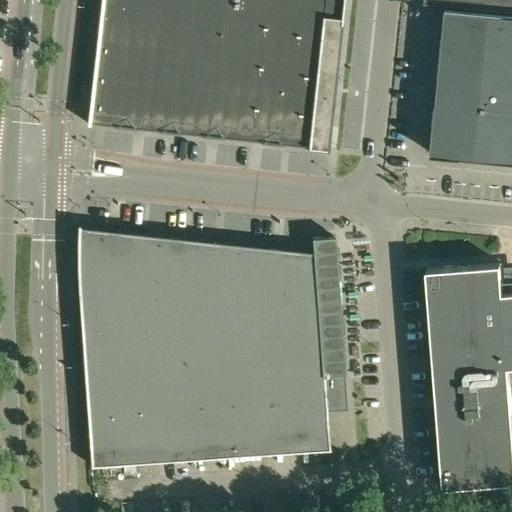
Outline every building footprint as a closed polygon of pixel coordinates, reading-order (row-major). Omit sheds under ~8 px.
[(100,0),(99,15),(156,22),(198,26),(269,34),(338,42),(342,0),(100,0)] [(511,0),(424,0),(424,2),(445,4),(511,10),(511,0)] [(511,14),(445,8),(436,103),(435,103),(430,154),(461,157),(461,156),(511,160),(511,14)] [(144,127),(156,22),(99,15),(93,71),(90,101),(87,123),(89,123),(89,121),(144,127)] [(144,127),(187,132),(198,26),(156,22),(144,127)] [(187,132),(257,139),(269,34),(198,26),(187,132)] [(326,149),(338,42),(269,34),(257,139),(308,145),(308,147),(326,149)] [(92,464),(329,448),(325,409),(345,408),(333,235),(312,237),(313,250),(83,227),(79,227),(79,224),(77,224),(77,245),(77,265),(81,328),(90,464),(92,464)] [(511,288),(502,290),(500,262),(427,267),(443,483),(511,478),(511,417),(508,363),(511,362),(511,288)]
